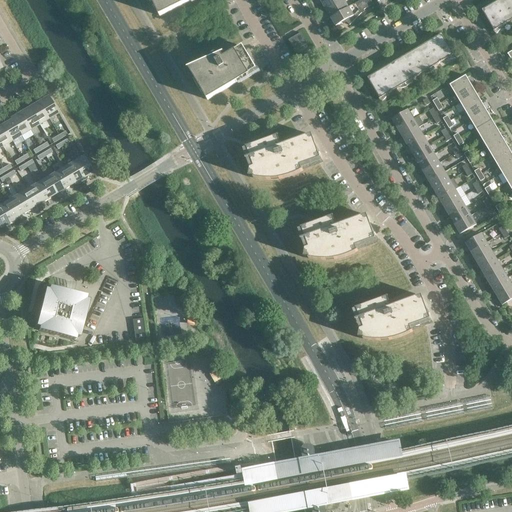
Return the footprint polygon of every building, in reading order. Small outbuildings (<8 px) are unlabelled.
[(154,0),(155,0),(151,2),(151,3),(152,2),(159,17),(193,0),(154,0)] [(344,0),(343,0),(326,0),(322,3),(323,5),(324,8),(326,11),(344,0)] [(348,8),(344,0),(326,11),(327,13),(328,16),(329,15),(331,19),(349,8),(348,8)] [(372,5),(369,0),(361,0),(350,7),(355,15),(345,21),(349,26),(361,13),(360,12),(372,5)] [(511,20),(511,6),(508,0),(500,0),(482,11),(494,31),(505,25),(508,22),(509,23),(511,20)] [(336,27),(345,21),(355,15),(350,7),(348,8),(349,8),(331,19),(336,27)] [(300,33),(290,39),(288,40),(295,51),(307,44),(300,33)] [(441,35),(423,46),(417,50),(429,70),(439,64),(443,62),(454,56),(441,35)] [(224,53),(222,54),(218,56),(217,55),(215,54),(214,55),(213,55),(212,57),(212,58),(188,69),(188,70),(189,69),(196,81),(198,79),(201,85),(198,87),(199,87),(207,100),(257,71),(242,46),(233,50),(224,54),(224,53)] [(429,70),(417,50),(392,64),(404,85),(415,79),(415,78),(416,77),(418,76),(419,76),(429,70)] [(404,85),(392,64),(368,79),(380,99),(391,93),(390,93),(394,90),(394,91),(404,85)] [(450,85),(455,95),(471,85),(466,76),(450,85)] [(476,94),(471,85),(455,95),(460,103),(476,94)] [(481,103),(476,94),(460,103),(465,112),(481,103)] [(58,114),(48,96),(38,102),(49,120),(58,114)] [(49,120),(38,102),(29,107),(39,125),(49,120)] [(487,111),(481,103),(465,112),(471,121),(487,111)] [(39,125),(29,107),(20,113),(30,131),(39,125)] [(413,119),(408,110),(392,120),(397,129),(413,119)] [(492,120),(487,111),(471,121),(476,130),(492,120)] [(30,131),(20,113),(10,119),(11,120),(21,136),(30,131)] [(418,116),(413,119),(397,129),(403,138),(418,128),(424,125),(418,116)] [(21,136),(11,120),(2,125),(12,142),(21,136)] [(497,129),(492,120),(476,130),(481,139),(497,129)] [(12,142),(2,125),(0,126),(0,143),(2,147),(12,142)] [(424,137),(418,128),(403,138),(408,146),(424,137)] [(502,138),(497,129),(481,139),(486,147),(502,138)] [(313,137),(311,138),(283,149),(279,139),(280,139),(280,138),(251,149),(247,150),(247,151),(244,152),(248,161),(247,162),(247,163),(252,161),(255,170),(251,171),(250,179),(256,180),(256,181),(255,181),(262,182),(264,182),(266,183),(269,183),(272,183),(274,183),(279,182),(284,181),(289,180),(293,179),(296,178),(300,176),(304,173),(303,174),(303,172),(322,162),(320,157),(321,157),(322,157),(317,149),(313,137)] [(429,146),(424,137),(408,146),(413,155),(429,146)] [(508,147),(502,138),(486,147),(492,156),(508,147)] [(434,154),(429,146),(413,155),(418,164),(434,154)] [(511,155),(511,154),(508,147),(492,156),(497,165),(511,155)] [(439,163),(434,154),(418,164),(423,173),(439,163)] [(511,167),(511,155),(497,165),(502,174),(511,167)] [(94,174),(83,156),(74,162),(84,179),(94,174)] [(84,179),(74,162),(64,167),(74,184),(74,185),(84,179)] [(445,172),(439,163),(423,173),(429,182),(445,172)] [(74,184),(64,167),(55,173),(65,189),(74,184)] [(511,179),(511,167),(502,174),(507,183),(511,179)] [(450,181),(445,172),(429,182),(434,190),(450,181)] [(65,189),(55,173),(46,178),(56,195),(65,189)] [(56,195),(46,178),(36,184),(46,200),(56,195)] [(453,179),(450,181),(434,190),(439,199),(455,190),(458,188),(453,179)] [(46,200),(36,184),(27,189),(37,206),(46,200)] [(37,206),(27,189),(18,195),(28,211),(37,206)] [(460,199),(455,190),(439,199),(444,208),(460,199)] [(28,211),(18,195),(9,200),(18,217),(19,216),(28,211)] [(465,207),(460,199),(444,208),(449,217),(465,207)] [(18,217),(9,200),(0,205),(0,206),(10,223),(20,218),(19,216),(18,217)] [(10,223),(0,206),(0,228),(0,229),(10,223)] [(471,216),(465,207),(449,217),(455,226),(471,216)] [(368,215),(366,216),(346,223),(337,227),(334,217),(335,217),(334,216),(322,221),(316,223),(301,228),(302,229),(299,230),(302,239),(301,240),(302,241),(306,239),(310,248),(306,249),(305,257),(310,258),(310,259),(309,259),(317,260),(319,260),(321,261),(324,261),(326,261),(328,261),(331,261),(334,260),(336,260),(339,259),(343,258),(348,257),(351,255),(355,254),(359,251),(358,252),(357,250),(360,249),(377,240),(375,235),(376,235),(372,227),(368,215)] [(476,225),(471,216),(455,226),(460,235),(476,225)] [(487,243),(481,234),(465,243),(471,253),(487,243)] [(492,252),(487,243),(471,253),(476,261),(492,252)] [(497,261),(492,252),(476,261),(481,270),(497,261)] [(502,269),(497,261),(481,270),(486,279),(502,269)] [(507,278),(502,269),(486,279),(492,288),(507,278)] [(511,287),(511,285),(507,278),(492,288),(497,296),(511,287)] [(62,291),(59,290),(55,289),(50,288),(50,291),(47,290),(40,314),(40,317),(37,326),(40,327),(40,330),(61,336),(76,340),(77,336),(80,337),(89,301),(86,300),(87,297),(75,294),(76,290),(73,289),(72,291),(66,289),(67,287),(63,287),(62,291)] [(511,287),(497,296),(502,306),(507,303),(508,304),(511,301),(511,287)] [(421,296),(420,297),(391,307),(388,298),(388,297),(370,304),(367,305),(355,309),(356,310),(353,311),(356,320),(355,320),(356,322),(360,320),(363,329),(360,330),(359,338),(364,339),(364,340),(363,339),(363,340),(370,341),(375,341),(377,342),(380,342),(383,341),(385,341),(388,341),(393,340),(396,339),(400,338),(404,337),(406,335),(409,334),(413,332),(412,332),(411,331),(430,321),(429,316),(430,316),(426,307),(421,296)] [(147,340),(144,318),(133,320),(136,341),(147,340)] [(320,472),(298,476),(302,494),(323,490),(320,472)]
